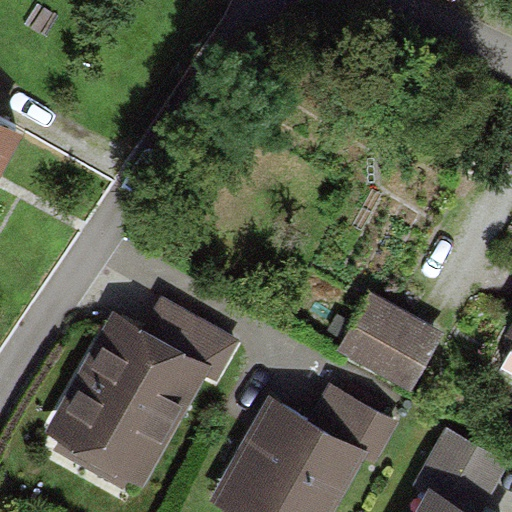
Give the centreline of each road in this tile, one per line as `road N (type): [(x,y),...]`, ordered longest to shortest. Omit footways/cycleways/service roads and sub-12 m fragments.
road 1 (residential): [(262,0),(0,392)]
road 2 (residential): [(511,59),(375,0)]
